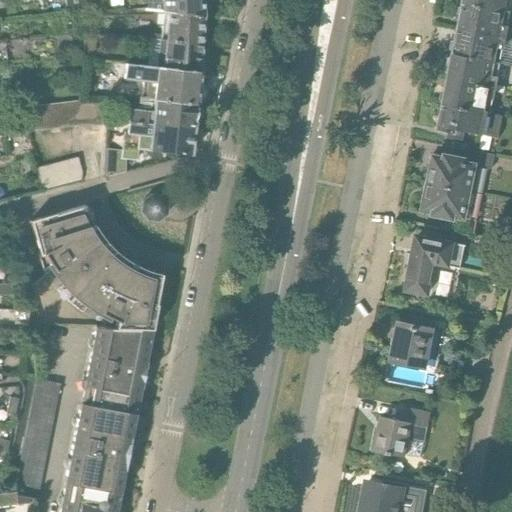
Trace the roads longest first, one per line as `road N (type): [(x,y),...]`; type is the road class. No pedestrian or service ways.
road 1 (residential): [(288,511),(393,0)]
road 2 (residential): [(225,164),(162,507)]
road 3 (tertiary): [(238,511),(291,242)]
road 4 (tertiary): [(291,242),(347,0)]
road 5 (tertiary): [(315,0),(291,242)]
road 6 (residential): [(225,164),(211,161),(0,218)]
road 7 (residential): [(466,511),(511,311)]
road 8 (residential): [(260,0),(225,164)]
